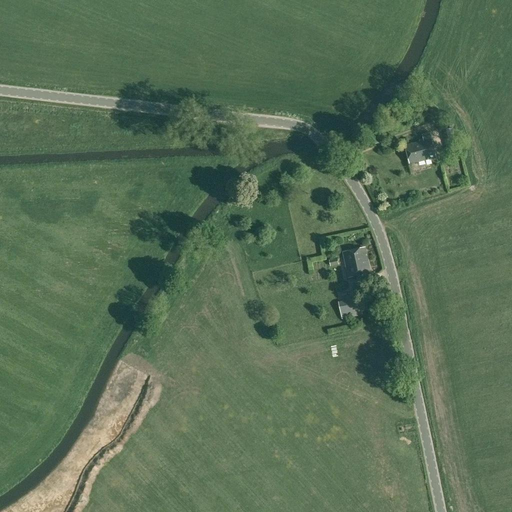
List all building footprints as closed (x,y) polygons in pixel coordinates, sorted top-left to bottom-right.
[(453,127),(442,130),(447,151),(459,148),(453,127)] [(422,137),(430,135),(428,129),(420,131),(422,137)] [(406,145),(410,164),(436,158),(432,139),(425,141),(424,139),(420,140),(421,142),(406,145)] [(332,206),(340,198),(335,193),(327,200),(332,206)] [(340,221),(340,213),(328,214),(328,222),(340,221)] [(344,253),(349,278),(371,273),(366,248),(344,253)] [(338,258),(329,260),(331,266),(339,265),(338,258)] [(363,314),(359,298),(339,302),(343,319),(363,314)]
